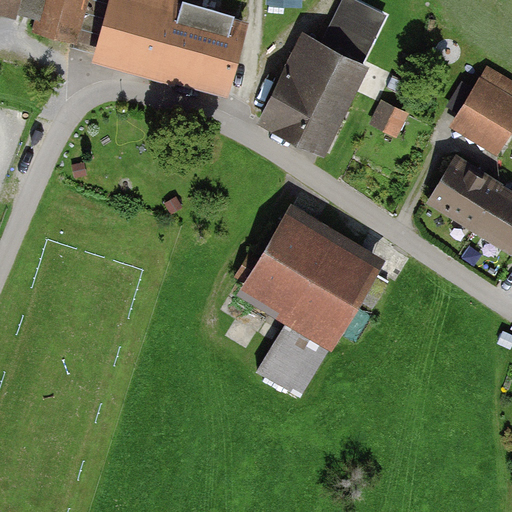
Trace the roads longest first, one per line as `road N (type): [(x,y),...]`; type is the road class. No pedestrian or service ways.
road 1 (residential): [(511,310),(169,98),(107,86),(73,102),(0,257)]
road 2 (track): [(260,0),(231,136)]
